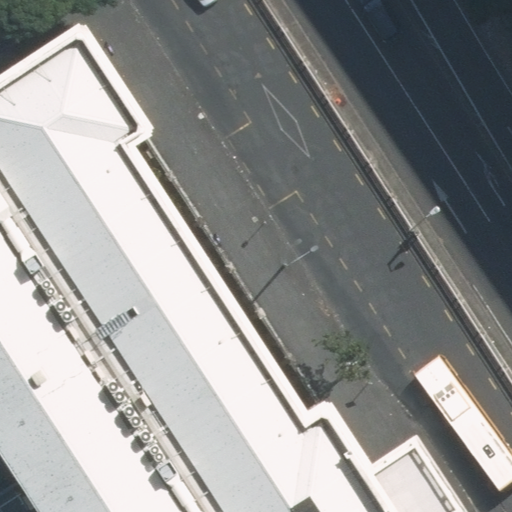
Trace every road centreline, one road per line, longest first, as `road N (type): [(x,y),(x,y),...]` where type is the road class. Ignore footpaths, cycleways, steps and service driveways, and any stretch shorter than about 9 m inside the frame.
road 1 (secondary): [(511,488),(189,0)]
road 2 (secondary): [(511,259),(333,0)]
road 3 (secondary): [(432,0),(511,129)]
